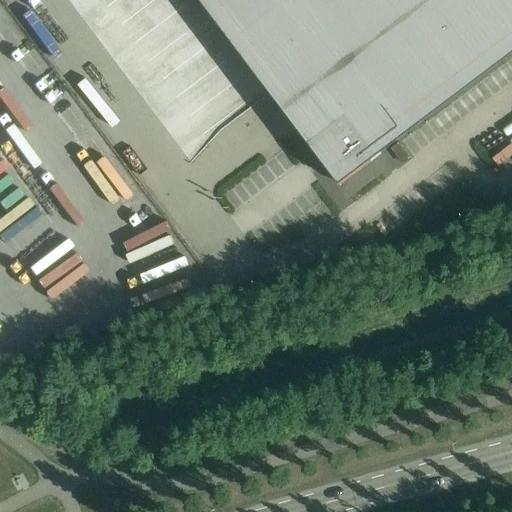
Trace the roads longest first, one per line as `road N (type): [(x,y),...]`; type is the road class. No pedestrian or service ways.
road 1 (unknown): [(34,0),(205,235)]
road 2 (tertiary): [(302,511),(511,453)]
